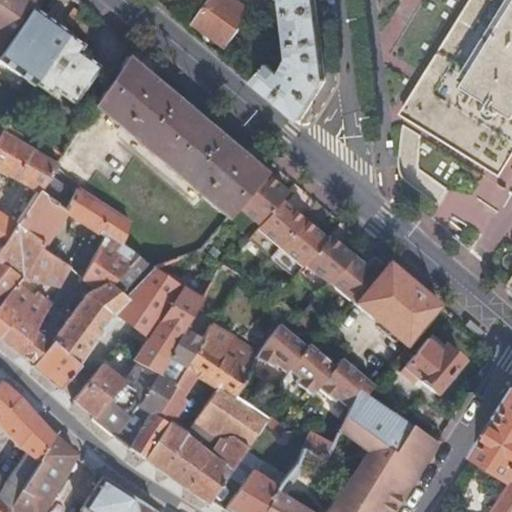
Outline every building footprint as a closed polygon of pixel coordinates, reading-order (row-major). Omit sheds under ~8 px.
[(34,0),(0,0),(0,49),(29,7),(34,0)] [(209,0),(193,22),(226,46),(250,12),(232,0),(209,0)] [(279,0),(283,30),(286,57),(284,63),(279,74),(267,63),(251,82),(298,121),(325,81),(320,45),(314,0),(279,0)] [(511,0),(471,0),(400,113),(497,175),(511,151),(511,0)] [(0,64),(31,86),(32,84),(67,34),(29,7),(0,49),(0,64)] [(286,57),(283,30),(275,32),(279,64),(284,63),(286,57)] [(70,37),(67,34),(32,84),(45,93),(48,89),(70,103),(96,66),(75,51),(80,45),(70,37)] [(232,211),(263,174),(125,57),(93,105),(226,219),(232,211)] [(0,243),(12,225),(34,193),(54,163),(14,140),(17,134),(3,126),(0,131),(0,172),(20,183),(3,210),(0,208),(0,243)] [(254,230),(279,200),(285,193),(263,174),(232,211),(254,230)] [(102,237),(118,247),(128,224),(74,192),(62,212),(102,237)] [(12,225),(39,243),(40,244),(62,212),(34,193),(12,225)] [(273,252),(301,219),(279,200),(254,230),(251,233),(273,252)] [(300,268),(324,240),(301,219),(273,252),(297,272),(300,268)] [(0,299),(0,333),(15,317),(32,330),(46,303),(27,290),(34,280),(49,257),(37,247),(39,243),(12,225),(0,243),(0,262),(19,277),(0,299)] [(328,283),(352,256),(327,236),(324,240),(300,268),(323,288),(328,283)] [(118,247),(102,237),(78,277),(93,288),(85,292),(49,339),(32,330),(15,317),(0,333),(0,338),(20,355),(19,356),(31,366),(50,341),(76,365),(110,315),(112,312),(124,300),(122,298),(151,267),(118,247)] [(58,256),(55,261),(60,265),(64,260),(58,256)] [(351,304),(382,266),(372,257),(364,266),(352,256),(328,283),(351,304)] [(55,261),(49,257),(34,280),(55,287),(64,269),(60,265),(55,261)] [(0,299),(19,277),(0,262),(0,299)] [(382,266),(351,304),(384,331),(386,330),(404,346),(438,306),(386,262),(382,266)] [(133,358),(138,363),(140,361),(156,372),(182,331),(202,298),(151,267),(122,298),(124,300),(112,312),(146,337),(133,358)] [(276,323),(255,353),(253,357),(270,366),(272,363),(282,371),(285,368),(295,376),(291,380),(308,394),(315,387),(331,400),(334,396),(348,409),(358,390),(364,394),(371,386),(338,358),(332,366),(305,344),(303,346),(276,323)] [(167,423),(143,457),(160,470),(185,435),(169,422),(200,377),(218,389),(219,387),(234,396),(253,357),(255,353),(209,326),(200,342),(154,415),(167,423)] [(91,415),(89,417),(111,433),(135,406),(146,413),(128,446),(143,457),(167,423),(154,415),(200,342),(182,331),(156,372),(140,361),(138,363),(126,380),(124,382),(91,415)] [(429,334),(398,371),(404,377),(408,373),(433,393),(460,360),(429,334)] [(31,366),(58,388),(76,366),(76,365),(50,341),(31,366)] [(71,399),(91,415),(124,382),(101,365),(71,399)] [(0,511),(6,511),(53,434),(12,389),(1,380),(0,380),(0,511)] [(185,435),(160,470),(207,504),(267,417),(234,396),(219,387),(218,389),(185,435)] [(317,511),(275,489),(259,511),(352,511),(410,425),(364,394),(358,390),(348,409),(340,425),(362,454),(322,511),(317,511)] [(511,393),(502,411),(473,456),(498,471),(511,479),(511,393)] [(410,425),(352,511),(390,511),(434,442),(410,425)] [(330,444),(310,432),(305,443),(303,448),(322,459),(330,444)] [(6,511),(40,511),(75,453),(53,434),(6,511)] [(297,460),(285,475),(291,478),(301,462),(297,460)] [(221,509),(226,511),(259,511),(275,489),(249,471),(221,509)] [(495,509),(500,511),(511,511),(511,479),(498,471),(489,484),(504,494),(497,505),(495,509)] [(154,511),(156,511),(100,475),(76,511),(154,511)]
